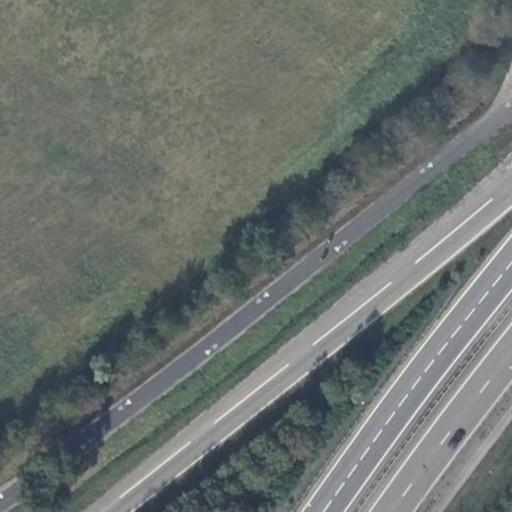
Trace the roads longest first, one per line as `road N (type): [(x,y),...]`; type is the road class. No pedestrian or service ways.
road 1 (unclassified): [(511,101),(0,501)]
road 2 (secondary): [(511,195),(125,511)]
road 3 (trunk): [(511,261),(323,511)]
road 4 (primary): [(397,511),(511,356)]
